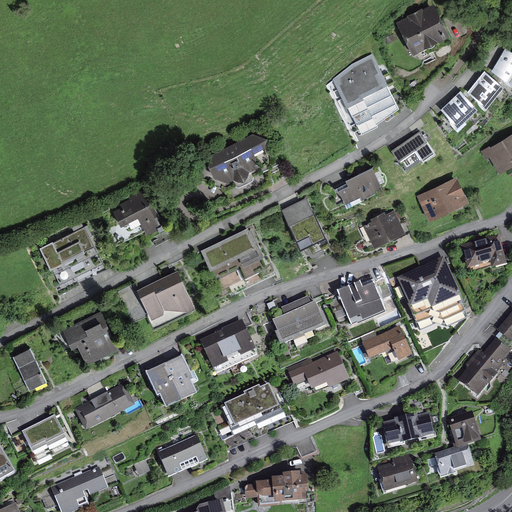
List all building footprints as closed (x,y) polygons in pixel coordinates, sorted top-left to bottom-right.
[(434,4),(397,22),(412,55),(449,37),(434,4)] [(511,53),(505,49),(491,71),(508,82),(511,75),(511,53)] [(351,64),(332,79),(362,136),(378,127),(377,125),(399,109),(371,54),(351,64)] [(484,70),(467,92),(483,105),(500,83),(484,70)] [(460,91),(440,110),(454,125),(474,106),(460,91)] [(420,131),(398,146),(391,151),(400,163),(416,151),(424,162),(436,153),(420,131)] [(511,133),(485,150),(499,173),(511,165),(511,133)] [(252,134),(212,153),(208,167),(214,179),(226,183),(232,182),(239,188),(252,180),(254,174),(268,165),(267,163),(268,157),(267,153),(265,148),(268,140),(252,134)] [(362,200),(383,189),(372,168),(346,181),(348,186),(338,191),(345,204),(360,197),(362,200)] [(456,177),(417,196),(429,221),(468,203),(456,177)] [(120,208),(114,211),(121,227),(138,218),(146,235),(160,229),(155,218),(158,216),(153,205),(151,206),(142,190),(128,197),(130,200),(118,205),(120,208)] [(282,210),(306,259),(330,248),(306,198),(282,210)] [(97,208),(100,214),(109,209),(106,204),(97,208)] [(372,221),(364,225),(374,247),(405,232),(395,210),(386,215),(384,212),(370,219),(372,221)] [(250,226),(200,250),(221,292),(229,288),(232,294),(264,278),(261,271),(268,268),(263,258),(265,257),(250,226)] [(499,236),(461,246),(467,270),(490,264),(492,270),(507,266),(499,236)] [(54,283),(101,261),(91,239),(44,261),(54,283)] [(396,279),(420,330),(436,322),(446,327),(470,317),(443,258),(396,279)] [(136,291),(154,329),(196,309),(178,271),(136,291)] [(361,282),(338,292),(350,320),(363,314),(366,320),(387,311),(375,285),(365,290),(361,282)] [(272,320),(282,344),(325,326),(315,302),(309,305),(306,299),(282,310),(284,315),(272,320)] [(100,312),(63,330),(72,349),(77,346),(87,365),(119,349),(100,312)] [(511,313),(498,332),(511,343),(511,313)] [(240,323),(198,341),(212,372),(253,353),(240,323)] [(399,326),(361,343),(369,360),(392,350),(397,362),(412,355),(399,326)] [(495,339),(459,384),(479,400),(506,367),(501,363),(511,351),(495,339)] [(30,350),(14,358),(29,389),(45,381),(30,350)] [(330,389),(349,380),(337,352),(288,374),(293,386),(307,380),(312,390),(327,383),(330,389)] [(165,367),(181,401),(194,395),(188,382),(192,380),(182,359),(165,367)] [(168,407),(181,401),(165,367),(147,376),(158,399),(163,396),(168,407)] [(123,385),(74,409),(86,432),(135,407),(123,385)] [(245,397),(224,406),(236,431),(255,422),(257,425),(282,414),(269,386),(260,390),(259,387),(243,394),(245,397)] [(447,418),(455,449),(468,446),(480,442),(471,412),(447,418)] [(383,424),(388,448),(434,438),(428,413),(383,424)] [(55,418),(22,434),(35,459),(68,444),(55,418)] [(196,436),(157,453),(167,478),(207,461),(196,436)] [(474,469),(468,446),(455,449),(435,455),(441,478),(474,469)] [(0,484),(15,477),(0,448),(0,484)] [(377,468),(384,495),(418,486),(409,455),(392,460),(393,463),(377,468)] [(99,467),(51,487),(61,511),(75,511),(89,506),(86,500),(109,490),(99,467)] [(256,486),(244,487),(245,500),(261,499),(261,507),(303,504),(302,491),(308,491),(307,478),(301,478),(300,475),(283,476),(283,479),(272,480),(272,483),(255,484),(256,486)] [(199,511),(224,511),(222,502),(202,508),(199,511)]
